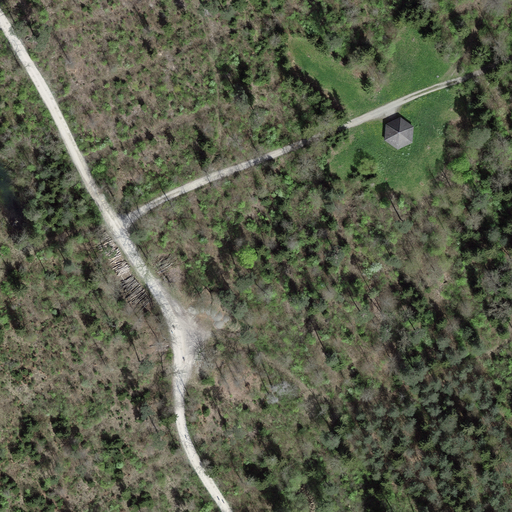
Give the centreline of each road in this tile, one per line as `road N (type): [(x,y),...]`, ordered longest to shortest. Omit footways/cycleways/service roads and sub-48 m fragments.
road 1 (track): [(0,15),(179,332),(183,433),(226,511)]
road 2 (track): [(117,230),(167,196),(511,58)]
